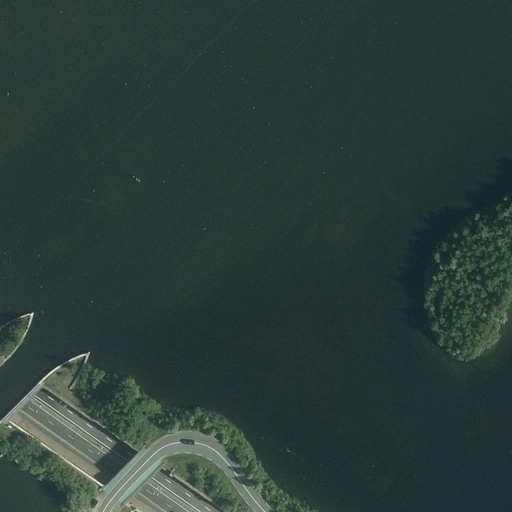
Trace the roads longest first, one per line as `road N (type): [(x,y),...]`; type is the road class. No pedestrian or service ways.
road 1 (primary): [(213,511),(0,361)]
road 2 (tertiary): [(261,511),(224,461),(188,439),(154,454),(103,511)]
road 3 (primary): [(0,386),(178,511)]
